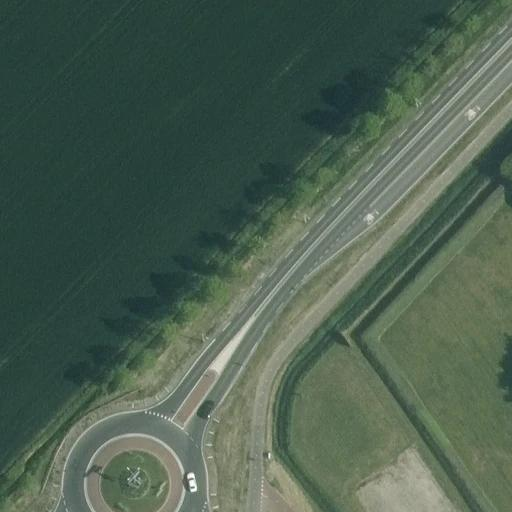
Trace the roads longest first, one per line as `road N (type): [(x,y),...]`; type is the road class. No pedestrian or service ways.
road 1 (secondary): [(225,355),(335,221),(511,39)]
road 2 (secondary): [(149,424),(110,427),(86,446),(73,474),(74,501)]
